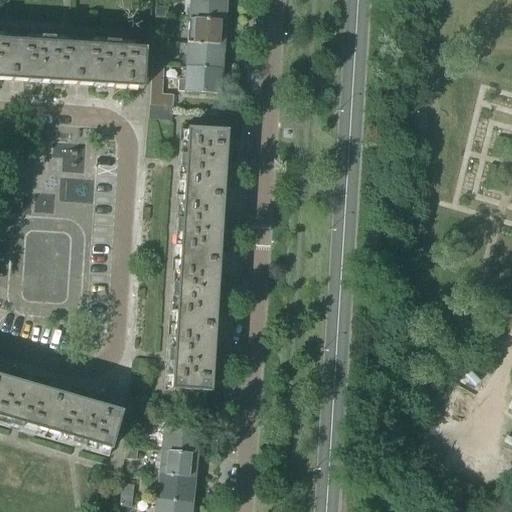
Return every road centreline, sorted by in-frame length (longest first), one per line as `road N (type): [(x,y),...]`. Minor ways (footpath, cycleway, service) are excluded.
road 1 (residential): [(241,511),(274,0)]
road 2 (residential): [(0,111),(101,117),(118,125),(131,160),(108,361),(82,372),(0,348)]
road 3 (track): [(511,354),(421,299),(441,0)]
road 4 (track): [(451,208),(481,87)]
